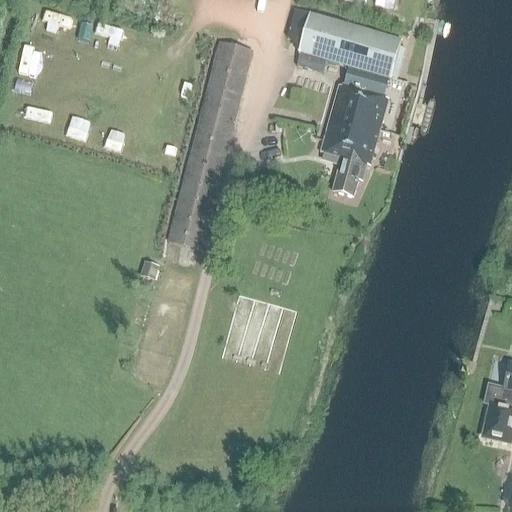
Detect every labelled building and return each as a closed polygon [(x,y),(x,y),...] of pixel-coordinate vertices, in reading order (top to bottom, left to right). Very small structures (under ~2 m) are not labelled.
[(305,15),(294,54),(390,80),(401,41),(305,15)] [(166,244),(198,252),(251,54),(218,45),(166,244)] [(339,161),(334,179),(330,194),(353,201),(358,183),(362,184),(366,167),(369,168),(388,100),(336,86),(318,155),(339,161)] [(511,365),(509,365),(503,391),(504,392),(501,409),(490,406),(483,439),(509,445),(511,430),(511,365)] [(240,450),(232,448),(226,466),(254,476),(263,450),(243,443),(240,450)]
